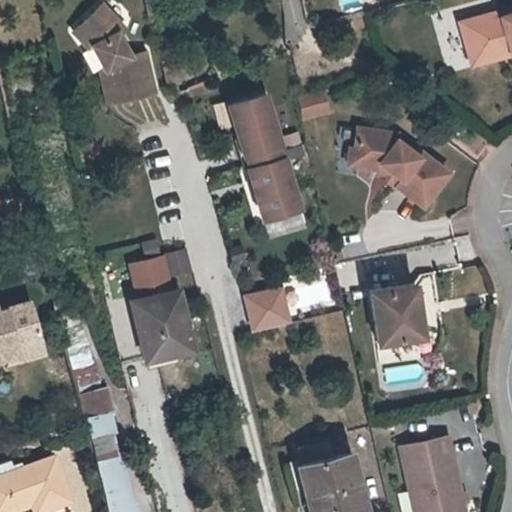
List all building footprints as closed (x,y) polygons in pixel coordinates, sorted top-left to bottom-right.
[(108,64),(104,66),(112,98),(158,88),(148,48),(134,50),(121,30),(127,25),(106,0),(105,0),(76,25),(92,43),(96,43),(108,64)] [(364,13),(360,0),(302,0),(308,26),(364,13)] [(469,68),(511,56),(511,10),(497,15),(496,11),(456,21),(469,68)] [(97,67),(104,66),(108,64),(96,43),(92,43),(87,49),(97,67)] [(178,87),(173,65),(166,67),(171,89),(178,87)] [(320,93),(297,99),(302,119),(325,114),(320,93)] [(395,184),(396,185),(423,204),(447,172),(420,151),(417,155),(396,140),(397,133),(357,128),(354,148),(359,149),(357,166),(381,169),(382,167),(399,179),(395,184)] [(278,218),(317,209),(301,138),(261,146),(278,218)] [(347,165),(357,166),(359,149),(354,148),(349,148),(347,165)] [(395,187),(396,185),(395,184),(399,179),(382,167),(381,169),(377,173),(395,187)] [(185,247),(166,251),(170,272),(189,268),(185,247)] [(153,261),(126,268),(134,301),(125,304),(138,364),(184,354),(170,292),(162,294),(153,261)] [(377,343),(423,336),(415,283),(370,291),(377,343)] [(0,351),(16,347),(26,357),(44,352),(30,300),(0,308),(0,351)] [(65,354),(81,388),(101,379),(85,345),(65,354)] [(77,393),(104,511),(134,511),(106,386),(77,393)] [(304,511),(361,511),(363,511),(339,433),(286,449),(304,511)] [(417,489),(421,511),(465,511),(449,436),(401,447),(410,490),(417,489)] [(39,511),(67,503),(52,458),(0,474),(0,511),(3,511),(28,504),(30,511),(39,511)] [(415,511),(421,511),(417,489),(410,490),(415,511)]
